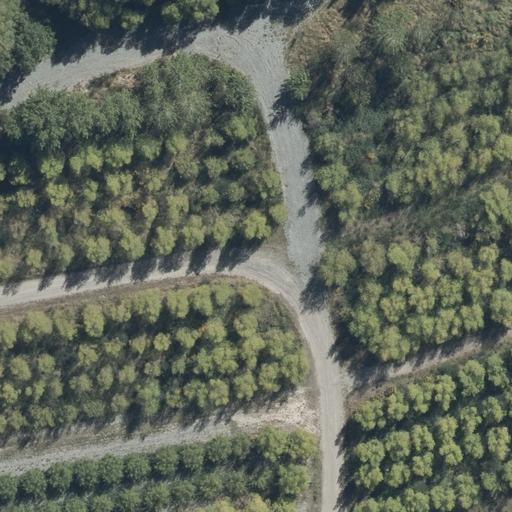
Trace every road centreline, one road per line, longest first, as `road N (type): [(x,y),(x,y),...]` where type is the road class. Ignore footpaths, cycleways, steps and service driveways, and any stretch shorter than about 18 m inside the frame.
road 1 (track): [(0,438),(328,375),(511,314)]
road 2 (track): [(310,271),(0,320)]
road 3 (track): [(310,271),(300,182),(255,50),(219,25)]
road 4 (track): [(329,511),(328,375),(310,271)]
road 5 (track): [(0,96),(131,38),(219,25)]
